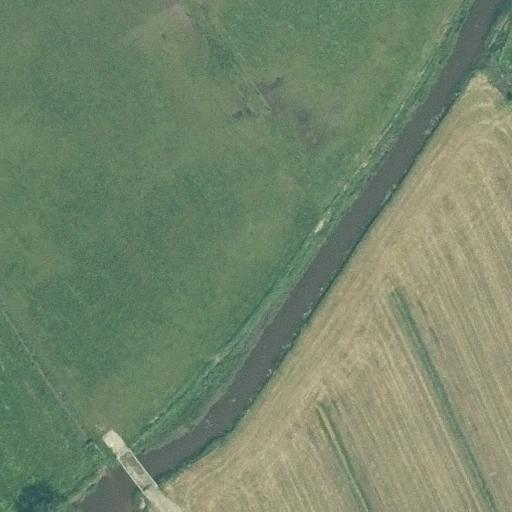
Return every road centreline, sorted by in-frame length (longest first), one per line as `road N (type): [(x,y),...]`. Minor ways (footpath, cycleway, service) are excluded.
road 1 (track): [(190,511),(241,459),(475,142),(511,110)]
road 2 (track): [(166,507),(71,395)]
